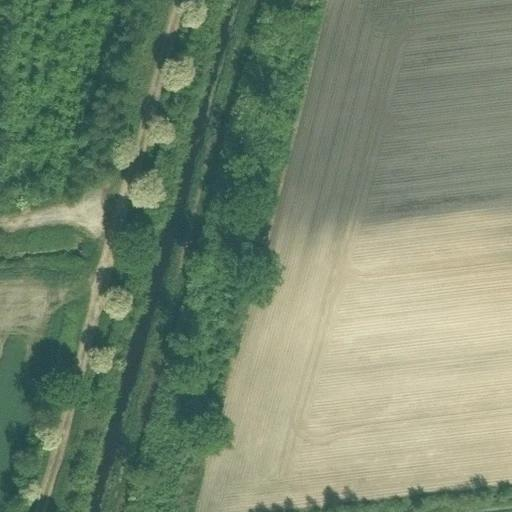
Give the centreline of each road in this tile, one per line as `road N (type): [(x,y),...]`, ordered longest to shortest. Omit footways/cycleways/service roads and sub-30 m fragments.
road 1 (track): [(43,511),(183,0)]
road 2 (track): [(0,228),(128,205)]
